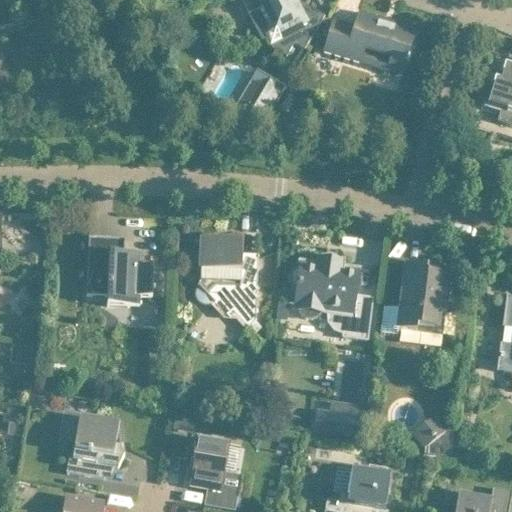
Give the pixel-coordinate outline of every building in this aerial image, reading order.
[(250,0),(257,13),(248,18),(261,43),(265,41),(268,48),(286,59),(294,46),(304,52),(324,19),(303,7),(298,14),(294,12),(288,0),(250,0)] [(0,30),(22,25),(19,13),(0,18),(0,30)] [(334,23),(323,56),(358,67),(358,66),(371,70),(372,65),(403,75),(405,66),(407,67),(409,62),(407,61),(415,35),(383,26),(384,21),(359,14),(355,29),(334,23)] [(511,62),(503,60),(500,71),(503,72),(502,77),(491,74),(488,85),(491,87),(487,100),(484,99),(480,111),(495,115),(496,112),(500,113),(497,124),(511,128),(511,62)] [(249,85),(248,119),(267,121),(284,92),(256,75),(249,85)] [(125,241),(88,240),(86,298),(107,299),(107,308),(139,310),(139,301),(152,301),(153,270),(141,270),(141,257),(124,257),(125,241)] [(196,294),(195,297),(196,300),(198,303),(200,306),(203,307),(207,307),(210,306),(213,304),(214,306),(226,318),(232,313),(249,330),(255,336),(261,330),(255,324),(256,323),(257,301),(259,299),(257,297),(257,293),(259,292),(257,290),(258,258),(242,257),(243,245),(231,245),(208,243),(202,243),(202,255),(201,272),(207,272),(206,286),(203,287),(200,288),(197,291),(196,294)] [(340,271),(340,269),(340,267),(340,265),(339,264),(338,262),(337,261),(335,262),(325,261),(324,259),(322,260),(321,261),(320,263),(319,265),(319,267),(318,268),(300,266),(300,272),(296,273),(293,276),(293,280),(295,283),(298,285),(295,310),(299,310),(299,313),(301,318),(306,321),(312,322),(317,320),(321,316),(322,313),(345,316),(342,340),(367,343),(372,301),(354,299),(358,273),(340,271)] [(406,266),(405,266),(404,266),(403,273),(404,273),(402,284),(387,282),(379,334),(396,336),(397,332),(420,335),(421,329),(442,332),(450,280),(434,277),(435,271),(406,267),(406,266)] [(511,299),(508,299),(498,373),(511,374),(511,299)] [(314,345),(327,340),(322,327),(309,332),(314,345)] [(43,349),(25,350),(26,372),(44,371),(43,349)] [(364,366),(345,367),(346,396),(365,396),(364,366)] [(352,419),(328,416),(316,414),(313,436),(349,441),(352,419)] [(69,458),(66,476),(103,483),(106,469),(117,471),(118,471),(124,458),(121,457),(118,426),(99,423),(79,420),(78,427),(75,448),(69,458)] [(446,433),(443,429),(421,446),(424,450),(423,456),(449,460),(453,434),(446,433)] [(195,461),(190,489),(207,493),(204,509),(219,511),(233,511),(236,497),(239,481),(223,478),(225,466),(228,447),(224,447),(224,442),(212,440),(211,444),(197,442),(193,461),(195,461)] [(326,502),(324,511),(365,511),(366,511),(371,511),(385,511),(390,483),(385,483),(386,477),(386,476),(373,474),(374,474),(368,473),(367,478),(351,475),(346,500),(339,499),(338,504),(326,502)] [(455,511),(504,511),(508,493),(492,491),(490,502),(470,499),(470,495),(455,492),(452,508),(456,509),(455,511)] [(102,511),(103,506),(66,499),(63,511),(102,511)]
